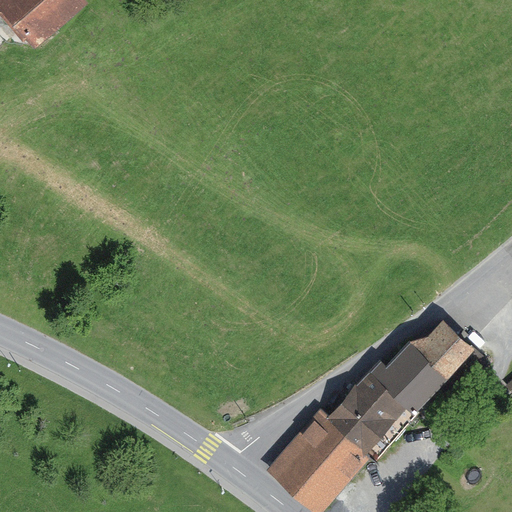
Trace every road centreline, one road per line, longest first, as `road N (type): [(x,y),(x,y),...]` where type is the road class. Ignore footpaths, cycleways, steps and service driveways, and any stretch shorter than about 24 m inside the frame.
road 1 (residential): [(228,464),(511,248)]
road 2 (tertiary): [(0,332),(149,411),(228,464)]
